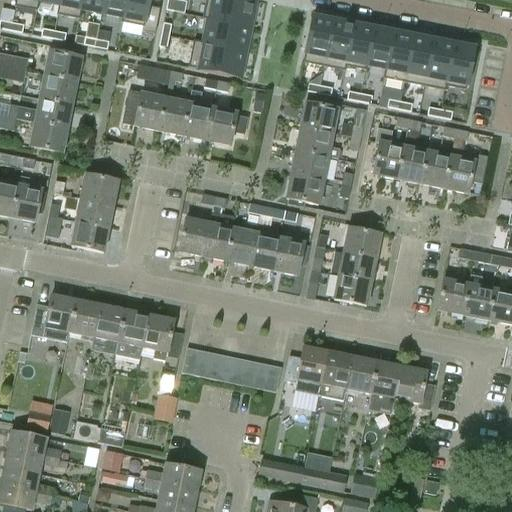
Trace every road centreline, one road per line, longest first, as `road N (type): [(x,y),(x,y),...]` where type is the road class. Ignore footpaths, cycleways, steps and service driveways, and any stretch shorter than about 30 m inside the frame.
road 1 (residential): [(392,336),(130,283)]
road 2 (residential): [(372,0),(511,28)]
road 3 (residential): [(130,283),(5,257)]
road 4 (residential): [(511,360),(392,336)]
